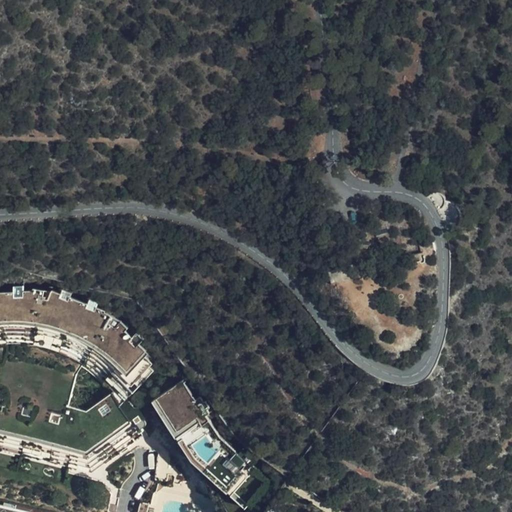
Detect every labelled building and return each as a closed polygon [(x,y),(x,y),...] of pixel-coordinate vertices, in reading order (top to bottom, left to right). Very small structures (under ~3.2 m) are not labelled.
[(107,382),(122,400),(127,396),(152,377),(108,328),(113,322),(101,314),(97,323),(44,302),(47,294),(31,292),(30,301),(0,302),(0,342),(1,342),(2,342),(4,342),(5,342),(6,342),(7,342),(8,341),(9,341),(11,341),(12,342),(13,342),(14,341),(16,341),(17,342),(18,342),(19,341),(20,341),(21,341),(23,342),(24,342),(25,342),(27,342),(28,342),(29,342),(30,342),(31,342),(33,342),(34,343),(35,343),(36,343),(37,343),(39,344),(40,344),(41,344),(42,345),(44,345),(45,345),(46,346),(47,346),(48,346),(49,347),(51,347),(52,348),(54,348),(55,348),(56,349),(58,350),(59,350),(61,351),(62,351),(63,352),(64,352),(66,353),(67,353),(68,354),(70,355),(71,355),(72,356),(74,356),(75,357),(76,358),(77,358),(79,359),(80,360),(81,360),(82,361),(84,362),(85,362),(86,363),(87,364),(88,365),(89,365),(90,366),(92,367),(93,368),(94,369),(95,370),(96,370),(97,371),(98,372),(99,373),(100,374),(101,375),(102,376),(103,377),(104,378),(105,379),(106,380),(107,381),(107,382)] [(153,398),(158,406),(191,456),(245,506),(268,479),(218,432),(183,379),(153,398)] [(145,431),(141,426),(118,402),(103,414),(0,390),(0,448),(68,464),(70,457),(90,461),(97,456),(102,463),(145,431)] [(118,402),(141,426),(143,425),(144,423),(145,415),(158,406),(153,398),(140,406),(133,404),(127,396),(122,400),(118,402)] [(149,438),(145,431),(102,463),(93,470),(97,475),(136,446),(149,448),(157,450),(160,455),(173,457),(152,437),(149,438)] [(171,479),(173,457),(160,455),(158,477),(171,479)] [(70,457),(68,464),(93,470),(102,463),(97,456),(90,461),(70,457)]
